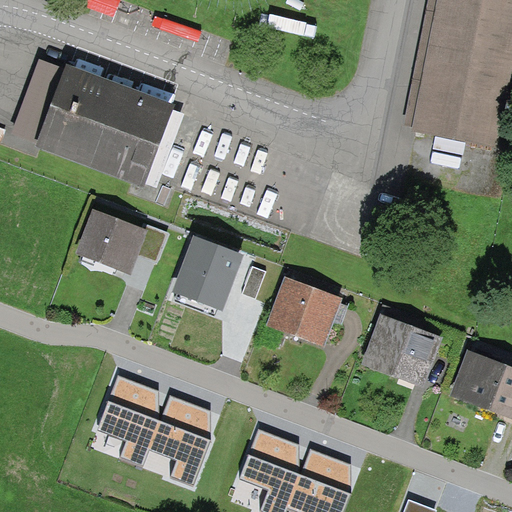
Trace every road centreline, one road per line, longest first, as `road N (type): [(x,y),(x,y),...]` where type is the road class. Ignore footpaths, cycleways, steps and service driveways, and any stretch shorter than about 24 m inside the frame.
road 1 (residential): [(511,488),(75,320)]
road 2 (residential): [(371,132),(32,9),(0,5)]
